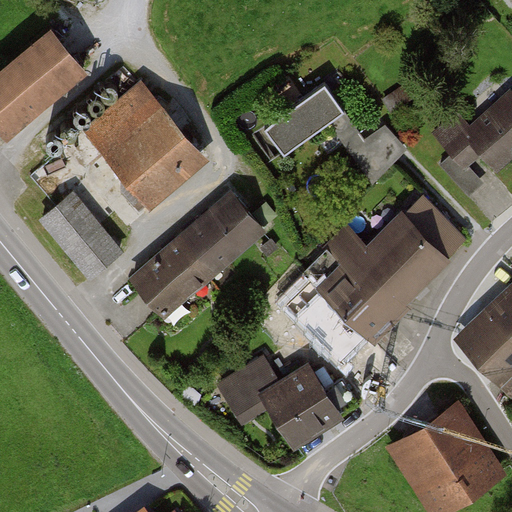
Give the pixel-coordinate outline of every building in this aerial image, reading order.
[(0,72),(0,123),(6,131),(84,66),(54,29),(0,72)] [(87,130),(155,212),(213,164),(145,82),(87,130)] [(267,123),(286,151),(329,121),(374,181),(409,148),(386,122),(366,136),(325,82),(267,123)] [(486,159),(501,176),(511,166),(511,94),(473,130),(461,117),(436,138),(468,174),(486,159)] [(233,192),(179,238),(210,273),(264,226),(233,192)] [(79,195),(44,222),(93,283),(127,256),(79,195)] [(329,247),(391,310),(463,239),(421,197),(368,249),(348,228),(329,247)] [(134,277),(165,312),(210,273),(179,238),(134,277)] [(391,310),(329,247),(305,271),(326,292),(367,334),(391,310)] [(511,287),(461,337),(511,390),(511,389),(511,287)] [(367,334),(326,292),(300,318),(341,359),(367,334)] [(266,396),(293,439),(357,399),(344,378),(327,388),(312,365),(283,383),(265,354),(226,379),(245,409),(266,396)] [(458,404),(391,444),(432,511),(434,511),(499,473),(458,404)]
